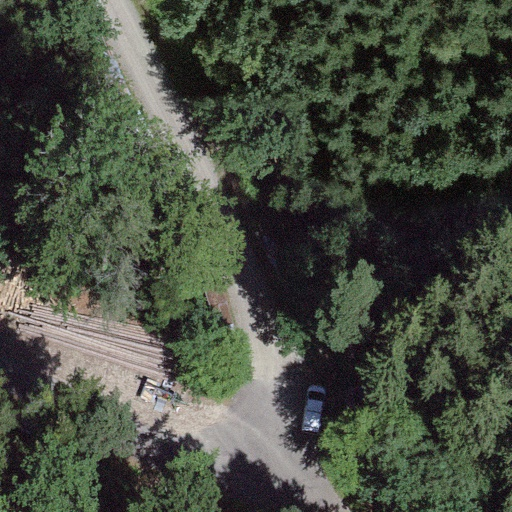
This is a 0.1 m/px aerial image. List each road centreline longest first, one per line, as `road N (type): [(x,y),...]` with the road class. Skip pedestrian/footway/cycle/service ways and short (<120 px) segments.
road 1 (track): [(128,0),(254,279),(274,493)]
road 2 (unclassified): [(309,511),(172,458),(0,360)]
